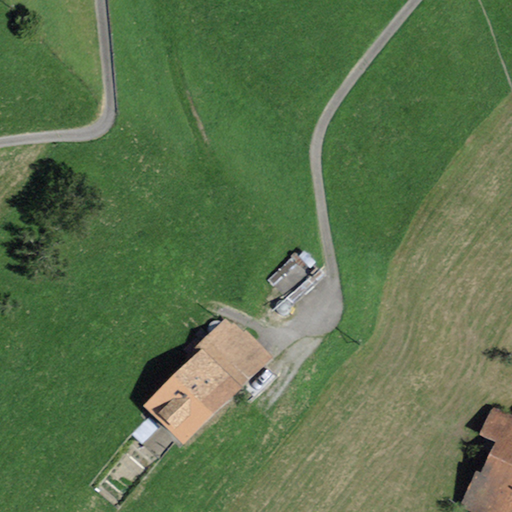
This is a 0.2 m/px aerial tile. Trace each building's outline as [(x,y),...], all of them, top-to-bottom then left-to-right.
[(299,249),(267,279),(292,306),(325,276),(299,249)] [(278,314),(284,316),(288,314),(290,310),(288,303),(285,301),(280,302),(277,304),(275,309),(278,314)] [(191,358),(143,405),(183,445),(273,358),(246,330),(243,331),(233,322),(231,324),(225,319),(220,323),(216,322),(210,324),(207,331),(210,334),(207,337),(201,330),(183,348),(191,358)] [(495,414),(484,433),(498,442),(509,422),(495,414)] [(511,511),(511,452),(494,488),(477,480),(464,508),(472,511),(511,511)]
